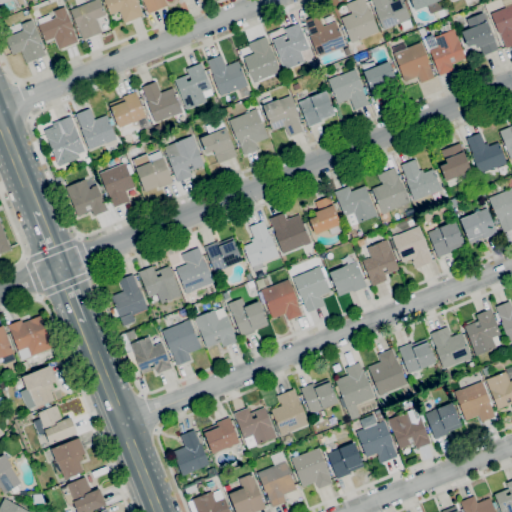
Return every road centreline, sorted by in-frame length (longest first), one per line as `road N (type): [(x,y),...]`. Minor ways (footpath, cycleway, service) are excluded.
road 1 (tertiary): [(511,83),(0,290)]
road 2 (residential): [(122,423),(511,263)]
road 3 (residential): [(267,0),(0,109)]
road 4 (tertiary): [(158,511),(83,322)]
